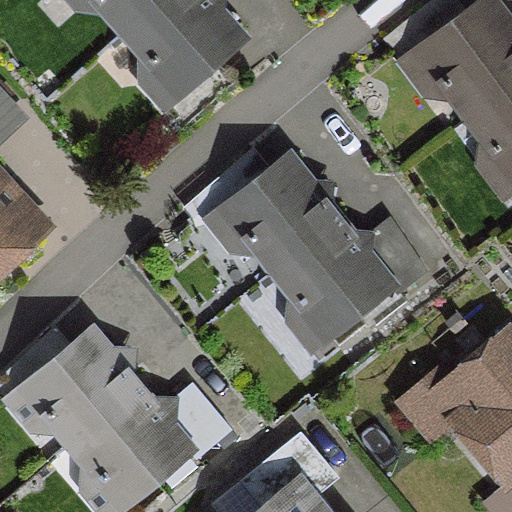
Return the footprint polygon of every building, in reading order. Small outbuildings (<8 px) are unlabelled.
[(91,0),(91,1),(119,32),(155,0),(91,0)] [(213,0),(155,0),(119,32),(146,64),(161,65),(179,86),(172,93),(171,91),(156,105),(180,132),(234,84),(211,57),(235,36),(213,11),(213,0)] [(485,0),(463,17),(449,0),(427,0),(379,40),(400,67),(424,50),(440,71),(438,85),(463,118),(511,80),(511,29),(507,28),(486,0),(485,0)] [(511,80),(463,118),(488,151),(502,153),(511,166),(511,177),(509,179),(511,182),(511,181),(511,80)] [(285,160),(267,175),(247,150),(186,203),(205,226),(230,208),(245,226),(243,240),(268,271),(333,220),(320,204),(323,187),(306,185),(285,160)] [(0,262),(37,228),(0,187),(0,262)] [(345,235),(333,220),(268,271),(294,304),(308,306),(324,326),(317,332),(318,335),(382,284),(392,295),(422,272),(385,219),(361,238),(345,235)] [(42,417),(66,445),(134,389),(123,375),(125,355),(105,353),(88,333),(68,350),(49,327),(0,373),(0,397),(6,404),(21,391),(20,390),(27,384),(43,403),(42,417)] [(447,422),(497,483),(511,470),(511,343),(503,333),(447,380),(467,405),(447,422)] [(165,404),(145,402),(134,389),(66,445),(93,477),(107,479),(123,497),(181,448),(191,460),(226,430),(188,385),(165,404)] [(316,511),(306,498),(332,477),(295,433),(237,480),(262,510),(259,511),(316,511)] [(485,511),(511,511),(494,490),(478,503),(485,511)]
